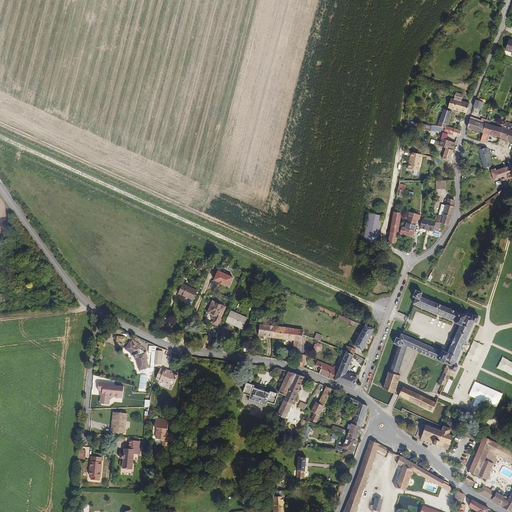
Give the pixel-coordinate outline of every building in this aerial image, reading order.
[(448,106),(464,111),(468,101),(459,98),(461,94),(452,91),(450,96),(451,96),(448,106)] [(484,102),(476,99),(474,106),(482,108),(484,102)] [(440,126),(446,127),(447,124),(447,122),(449,122),(453,109),(451,108),(447,107),(440,126)] [(489,121),(489,119),(483,117),(483,120),(482,122),(476,120),(477,118),(472,116),(468,127),(485,132),(489,121)] [(491,134),(501,137),(507,124),(504,123),(503,125),(501,124),(500,128),(490,125),(492,122),(489,121),(485,132),(482,140),(488,142),(491,134)] [(501,137),(508,139),(511,129),(511,128),(511,122),(507,121),(507,124),(501,137)] [(445,132),(460,136),(463,128),(447,124),(446,127),(445,132)] [(447,148),(454,151),(457,142),(451,140),(443,137),(440,145),(447,148)] [(485,168),(491,166),(489,161),(491,161),(487,148),(480,147),(485,168)] [(452,159),(454,151),(447,148),(444,156),(445,157),(445,158),(450,160),(451,159),(452,159)] [(423,156),(413,153),(408,170),(419,173),(423,156)] [(504,177),(511,175),(511,174),(511,165),(502,168),(504,177)] [(495,180),(502,178),(504,177),(502,168),(497,170),(496,167),(491,169),(495,180)] [(445,225),(448,226),(455,208),(455,201),(450,199),(448,205),(444,215),(443,216),(440,215),(437,222),(441,224),(445,225)] [(406,222),(416,224),(417,218),(419,219),(421,213),(419,213),(420,210),(413,209),(412,211),(409,210),(406,222)] [(382,217),(370,214),(363,242),(376,245),(382,217)] [(398,232),(412,236),(416,224),(406,222),(400,220),(401,215),(394,214),(388,239),(395,244),(398,232)] [(439,231),(441,224),(437,222),(436,222),(424,218),(420,228),(433,231),(434,230),(439,231)] [(235,275),(217,269),(213,280),(231,286),(235,275)] [(245,276),(242,284),(249,287),(252,279),(245,276)] [(183,283),(179,292),(194,298),(197,289),(183,283)] [(437,385),(441,388),(447,376),(449,377),(453,367),(451,366),(471,322),(474,323),(476,319),(462,314),(461,316),(419,297),(419,294),(413,291),(411,298),(413,300),(412,304),(454,322),(453,325),(457,327),(447,351),(442,349),(441,350),(422,342),(417,352),(445,365),(437,385)] [(206,311),(211,313),(214,315),(213,318),(211,322),(216,324),(224,305),(211,300),(206,311)] [(332,314),(333,312),(316,304),(315,306),(332,314)] [(231,309),(227,320),(243,327),(248,316),(231,309)] [(351,323),(352,319),(339,314),(338,318),(351,323)] [(270,327),(257,325),(256,337),(269,339),(270,327)] [(363,350),(374,329),(367,325),(366,327),(364,326),(354,345),(356,346),(363,350)] [(106,326),(104,332),(110,335),(113,329),(106,326)] [(300,353),(302,334),(302,331),(270,327),(269,339),(293,342),(292,352),(298,353),(300,353)] [(382,389),(393,393),(400,376),(397,375),(408,348),(415,351),(419,340),(402,332),(400,339),(397,338),(395,342),(400,343),(382,389)] [(314,339),(337,348),(339,343),(316,334),(314,339)] [(134,346),(130,343),(130,342),(125,349),(133,355),(133,357),(134,358),(136,359),(139,370),(148,368),(146,360),(145,356),(146,355),(145,353),(144,353),(139,350),(141,347),(136,344),(134,346)] [(313,346),(317,352),(323,349),(319,342),(313,346)] [(354,354),(354,353),(356,348),(349,345),(348,345),(345,350),(346,350),(354,354)] [(345,372),(353,355),(354,354),(346,350),(339,369),(338,372),(344,374),(345,372)] [(364,361),(365,359),(354,353),(354,354),(353,355),(364,361)] [(318,375),(328,379),(329,377),(328,377),(332,367),(317,361),(315,366),(321,368),(318,375)] [(328,379),(334,381),(338,372),(339,369),(332,367),(328,377),(329,377),(328,379)] [(159,368),(159,369),(155,378),(169,384),(171,380),(175,382),(177,375),(168,371),(168,370),(164,368),(163,369),(159,368)] [(357,379),(359,374),(352,371),(351,374),(350,376),(357,379)] [(287,372),(286,375),(278,394),(286,397),(294,375),(287,372)] [(354,385),(357,379),(350,376),(351,374),(345,372),(344,374),(338,372),(334,381),(353,389),(354,385)] [(303,378),(294,375),(286,397),(283,402),(291,405),(292,403),(303,378)] [(495,413),(503,393),(475,381),(469,395),(476,398),(474,404),(495,413)] [(116,384),(100,382),(98,391),(103,391),(101,404),(111,405),(111,397),(124,398),(125,386),(116,385),(116,384)] [(274,405),(277,394),(270,392),(269,394),(252,388),(253,386),(246,383),(242,394),(249,396),(248,401),(265,407),(267,403),(274,405)] [(333,388),(326,386),(316,404),(314,402),(310,412),(312,413),(308,420),(314,423),(322,407),(333,388)] [(433,412),(438,400),(432,398),(431,401),(403,386),(398,397),(399,397),(433,412)] [(350,424),(361,427),(369,407),(351,397),(348,404),(356,408),(353,415),(348,413),(347,415),(343,414),(342,417),(351,421),(350,424)] [(291,405),(283,402),(277,416),(285,419),(291,405)] [(336,407),(333,412),(338,415),(341,410),(336,407)] [(113,412),(111,432),(124,433),(126,413),(113,412)] [(159,428),(158,438),(163,439),(165,442),(165,446),(170,447),(171,442),(175,442),(176,435),(171,434),(169,432),(170,421),(155,419),(155,428),(159,428)] [(329,430),(346,435),(357,439),(361,427),(350,424),(349,424),(347,430),(345,429),(345,430),(331,426),(329,430)] [(426,424),(421,438),(447,449),(453,435),(450,433),(451,429),(442,425),(440,429),(426,424)] [(343,447),(342,453),(351,456),(353,450),(354,451),(357,439),(346,435),(343,447)] [(492,439),(484,436),(477,451),(468,473),(486,481),(493,464),(484,460),(488,451),(496,456),(511,466),(511,454),(509,453),(490,444),(492,439)] [(369,440),(344,511),(355,511),(377,451),(377,450),(386,454),(387,451),(388,449),(379,444),(369,440)] [(124,449),(124,451),(141,453),(141,442),(130,441),(129,449),(124,449)] [(141,453),(124,451),(124,454),(121,454),(120,459),(124,459),(123,469),(133,469),(134,454),(140,455),(141,453)] [(484,460),(493,464),(496,456),(488,451),(484,460)] [(412,472),(425,480),(429,471),(397,454),(397,456),(396,458),(397,459),(396,460),(398,461),(397,464),(402,467),(395,484),(406,491),(412,472)] [(102,458),(101,458),(93,457),(92,456),(91,461),(92,461),(91,471),(90,471),(89,476),(91,476),(91,480),(100,480),(102,458)] [(298,457),(296,481),(303,481),(304,472),(306,472),(307,458),(298,457)] [(429,471),(425,480),(449,494),(452,489),(448,486),(443,483),(444,481),(429,471)] [(474,482),(467,478),(465,483),(471,487),(474,482)] [(478,493),(490,501),(494,492),(482,486),(478,493)] [(463,494),(456,490),(453,502),(460,504),(463,494)] [(273,493),(272,492),(272,501),(283,501),(283,492),(273,493)] [(509,511),(510,511),(511,511),(511,510),(511,492),(506,502),(502,500),(503,498),(496,494),(491,501),(502,508),(502,509),(509,511)] [(376,497),(373,510),(380,511),(383,499),(376,497)] [(473,511),(476,511),(482,505),(472,499),(469,508),(473,511)] [(282,511),(283,501),(272,501),(271,511),(282,511)] [(461,503),(458,511),(464,511),(467,505),(461,503)]
